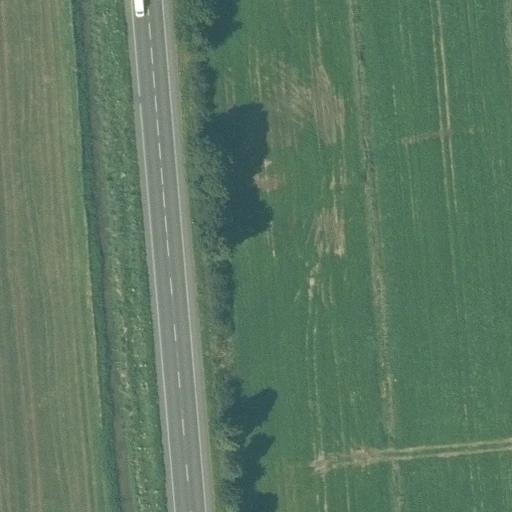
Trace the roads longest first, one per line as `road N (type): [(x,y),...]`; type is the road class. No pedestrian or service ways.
road 1 (primary): [(191,511),(150,0)]
road 2 (track): [(511,444),(364,457)]
